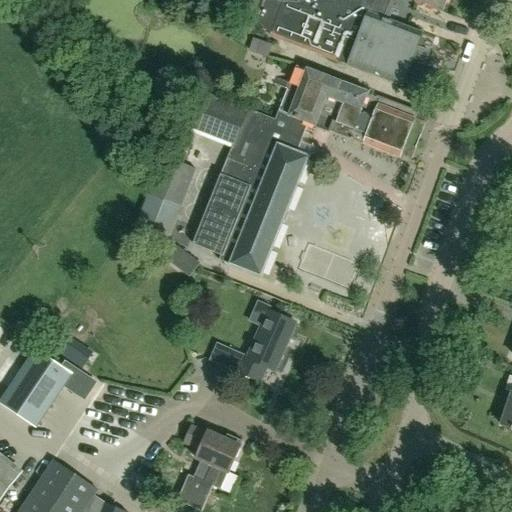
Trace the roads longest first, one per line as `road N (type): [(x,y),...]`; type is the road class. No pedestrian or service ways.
road 1 (tertiary): [(409,434),(435,299),(481,171),(511,140)]
road 2 (residential): [(325,466),(432,172)]
road 3 (residential): [(500,0),(432,172)]
